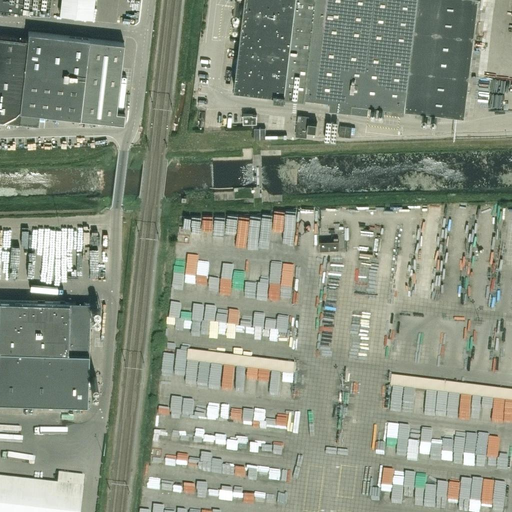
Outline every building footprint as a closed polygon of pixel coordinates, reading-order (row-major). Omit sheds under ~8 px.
[(50,12),(49,12),(50,0),(0,0),(0,13),(10,14),(11,8),(50,13),(50,12)] [(477,0),(244,0),(235,88),(272,92),(271,95),(284,97),(284,93),(329,99),(328,107),(367,112),(368,104),(463,116),(477,0)] [(0,119),(38,123),(40,112),(124,122),(125,111),(124,111),(124,109),(116,108),(124,41),(28,30),(27,38),(0,35),(0,119)] [(309,116),(298,115),(296,136),(307,137),(307,131),(316,132),(317,123),(308,122),(309,116)] [(340,125),(339,136),(351,137),(352,127),(340,125)] [(254,128),(254,129),(255,138),(266,138),(265,128),(254,128)] [(200,227),(199,230),(208,232),(211,223),(206,222),(206,223),(195,221),(197,215),(195,215),(193,225),(200,227)] [(347,248),(359,248),(359,236),(347,236),(347,248)] [(339,241),(320,241),(320,249),(339,249),(339,241)] [(270,279),(268,291),(280,292),(281,280),(270,279)] [(0,400),(87,404),(90,303),(0,299),(0,400)] [(206,322),(211,322),(210,329),(228,331),(229,318),(219,317),(220,300),(207,299),(206,322)] [(243,302),(242,328),(229,328),(229,331),(255,332),(255,333),(264,334),(263,338),(280,339),(281,331),(263,330),(264,309),(254,308),(254,302),(243,302)] [(195,307),(195,320),(205,320),(205,307),(195,307)] [(294,373),(295,362),(187,350),(186,360),(238,366),(238,367),(249,368),(247,385),(257,386),(259,369),(294,373)] [(187,361),(186,386),(197,387),(197,361),(187,361)] [(501,370),(501,361),(492,362),(492,370),(501,370)] [(211,365),(211,381),(221,381),(221,365),(211,365)] [(281,382),(281,372),(270,372),(270,381),(281,382)] [(446,391),(447,382),(412,376),(410,385),(446,391)] [(392,385),(392,407),(402,407),(403,385),(392,385)] [(405,398),(415,399),(415,387),(405,387),(405,398)] [(469,420),(482,419),(480,395),(465,396),(465,408),(458,409),(458,416),(469,415),(469,420)] [(230,407),(230,409),(220,409),(220,416),(242,416),(242,407),(230,407)] [(255,407),(254,424),(296,426),(296,419),(288,419),(288,420),(267,419),(268,408),(255,407)] [(84,412),(74,417),(76,422),(86,417),(84,412)] [(387,440),(395,442),(397,435),(389,433),(387,440)] [(232,435),(232,437),(228,437),(229,443),(240,442),(239,434),(232,435)] [(498,462),(500,436),(478,434),(478,438),(466,437),(466,442),(453,441),(451,464),(465,465),(466,460),(475,461),(476,458),(489,460),(489,461),(498,462)] [(430,440),(419,440),(420,462),(431,461),(430,440)] [(251,450),(251,441),(241,441),(242,450),(251,450)] [(271,453),(282,454),(283,444),(272,443),(271,453)] [(432,443),(432,462),(441,462),(441,444),(432,443)] [(266,476),(268,470),(258,468),(257,473),(266,476)] [(425,485),(426,473),(415,472),(414,508),(425,508),(425,506),(435,507),(435,485),(425,485)] [(438,495),(448,495),(449,474),(439,473),(438,495)] [(57,487),(0,480),(0,511),(80,511),(84,478),(59,475),(57,487)] [(380,498),(403,498),(404,476),(394,475),(393,480),(381,480),(380,498)] [(482,509),(494,510),(495,497),(506,497),(506,486),(495,485),(495,484),(484,483),(483,496),(472,495),(472,502),(461,501),(461,507),(482,508),(482,509)] [(450,486),(448,508),(459,509),(461,487),(450,486)]
